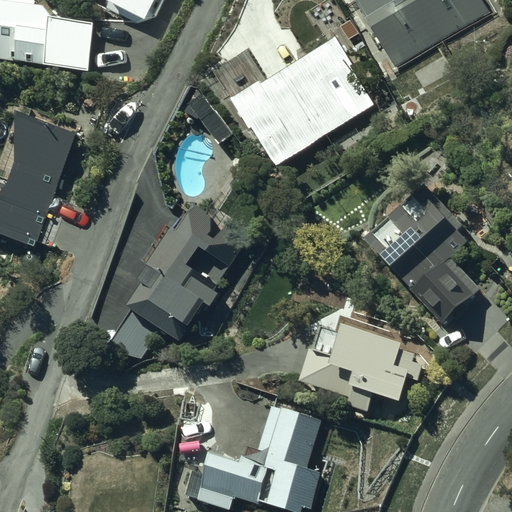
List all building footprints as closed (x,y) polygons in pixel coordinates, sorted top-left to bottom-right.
[(0,0),(0,64),(47,70),(46,72),(90,77),(96,28),(58,24),(59,13),(39,11),(31,0),(0,0)] [(98,0),(110,6),(109,9),(146,27),(158,0),(98,0)] [(378,70),(391,63),(396,71),(489,18),(478,0),(354,0),(377,38),(364,45),(378,70)] [(337,39),(232,100),(250,131),(253,130),(277,171),(380,112),(337,39)] [(231,133),(207,102),(194,104),(187,117),(200,126),(215,146),(231,133)] [(0,150),(0,249),(32,261),(77,138),(13,114),(0,150)] [(429,191),(368,249),(446,331),(455,322),(458,325),(470,314),(467,310),(482,296),(453,267),(470,251),(463,243),(471,235),(429,191)] [(250,243),(195,209),(180,235),(176,233),(173,239),(165,235),(145,268),(151,272),(150,273),(154,276),(144,293),(145,294),(110,353),(138,370),(159,333),(184,348),(207,310),(208,311),(209,311),(210,311),(211,312),(212,312),(213,311),(214,311),(215,311),(216,310),(217,309),(217,308),(218,308),(218,307),(218,306),(219,305),(219,304),(218,303),(218,302),(218,301),(217,300),(216,299),(215,298),(214,298),(214,297),(213,297),(250,243)] [(304,391),(352,404),(350,412),(371,418),(375,403),(395,409),(399,394),(408,396),(411,384),(421,387),(425,372),(416,369),(419,359),(392,351),(396,336),(342,320),(338,335),(325,331),(317,360),(313,359),(304,391)] [(323,426),(274,411),(261,454),(242,448),(238,463),(216,457),(202,505),(225,511),(231,511),(235,500),(274,511),(313,511),(323,479),(307,474),(323,426)]
